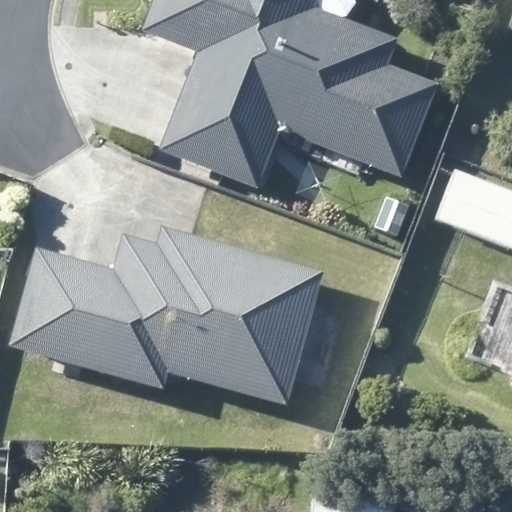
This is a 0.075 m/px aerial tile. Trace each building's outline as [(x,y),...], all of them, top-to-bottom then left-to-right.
[(316,0),(153,0),(137,45),(196,66),(162,159),(251,191),(271,135),(392,180),(424,91),(375,73),(385,44),(311,17),(316,0)] [(429,222),(506,251),(511,235),(511,199),(448,175),(429,222)] [(314,278),(124,229),(111,280),(32,259),(7,355),(162,394),(165,380),(280,409),(287,383),(323,393),(343,316),(306,307),(314,278)] [(405,310),(414,281),(392,274),(383,304),(405,310)] [(386,511),(386,502),(305,499),(304,511),(386,511)]
